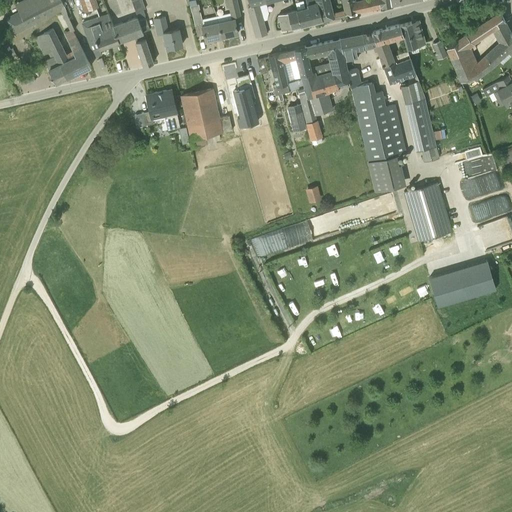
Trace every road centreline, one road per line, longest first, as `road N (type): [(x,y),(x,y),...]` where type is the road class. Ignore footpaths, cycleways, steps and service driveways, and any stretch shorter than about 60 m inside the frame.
road 1 (track): [(22,272),(47,301),(107,421),(120,429),(288,345),(319,310),(461,244)]
road 2 (unclassified): [(129,76),(443,0)]
road 3 (unclassified): [(0,330),(54,199),(129,76)]
road 4 (unclassified): [(0,104),(129,76)]
